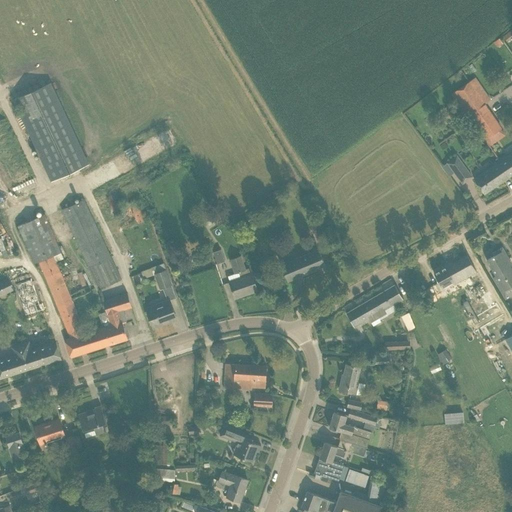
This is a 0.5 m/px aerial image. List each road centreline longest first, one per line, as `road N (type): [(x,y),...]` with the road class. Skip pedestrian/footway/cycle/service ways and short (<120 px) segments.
road 1 (residential): [(0,401),(221,330),(295,330)]
road 2 (unclassified): [(295,330),(511,199)]
road 3 (unclassified): [(265,511),(313,373),(295,330)]
